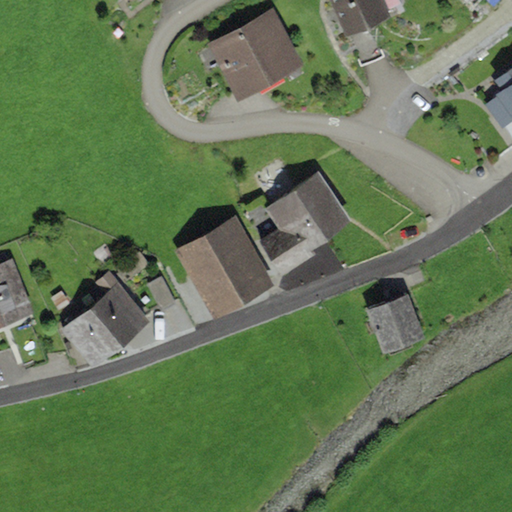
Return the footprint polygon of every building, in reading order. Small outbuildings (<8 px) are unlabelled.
[(329,0),(344,32),(346,31),(371,20),(391,11),(385,0),(329,0)] [(273,5),(207,41),(237,96),(303,59),(273,5)] [(385,53),(371,20),(346,31),(361,64),(385,53)] [(511,62),(493,77),(501,87),(497,90),(499,92),(511,108),(511,62)] [(511,118),(511,108),(499,92),(485,103),(503,125),(511,118)] [(349,215),(318,168),(264,205),(279,227),(307,208),(323,232),(349,215)] [(307,208),(279,227),(261,238),(282,270),(312,250),(307,242),(323,232),(307,208)] [(271,282),(233,215),(176,247),(215,314),(271,282)] [(116,267),(124,279),(148,262),(140,251),(116,267)] [(12,258),(0,262),(0,320),(32,309),(12,258)] [(102,290),(92,299),(123,336),(148,314),(110,268),(94,281),(102,290)] [(161,274),(147,282),(162,308),(175,301),(161,274)] [(407,290),(365,306),(381,346),(422,330),(407,290)] [(92,299),(61,325),(92,362),(123,336),(92,299)] [(11,333),(26,366),(48,357),(33,323),(11,333)]
